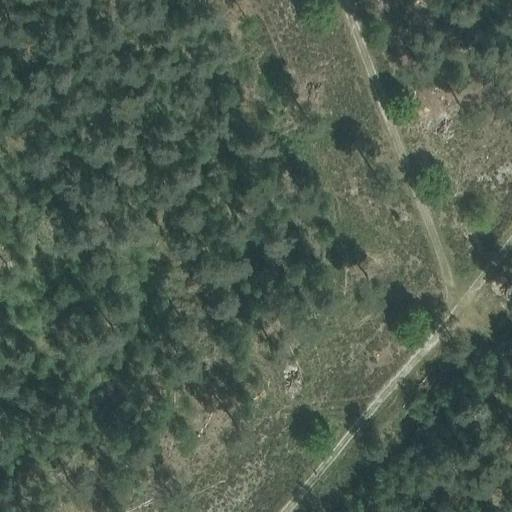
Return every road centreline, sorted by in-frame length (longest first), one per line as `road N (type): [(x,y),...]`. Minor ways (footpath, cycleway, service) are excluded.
road 1 (unknown): [(511,278),(478,297),(356,0)]
road 2 (track): [(478,297),(290,511)]
